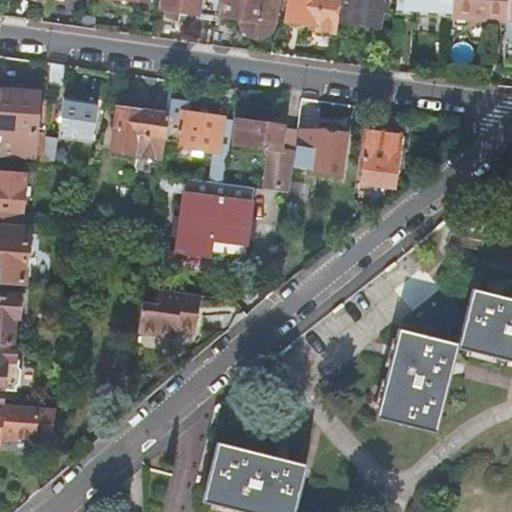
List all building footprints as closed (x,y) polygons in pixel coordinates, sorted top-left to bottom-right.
[(219,0),(163,0),(162,8),(197,13),(196,19),(216,22),(219,0)] [(277,17),(279,0),(225,0),(223,16),(238,18),(239,27),(243,34),(248,39),(256,41),(263,41),(270,37),(274,31),(276,23),(277,17)] [(336,33),(340,0),(289,0),(287,21),(314,24),(319,30),(336,33)] [(347,0),(344,23),(378,27),(381,0),(347,0)] [(396,0),(396,14),(450,18),(450,0),(396,0)] [(450,0),(450,18),(450,19),(506,22),(507,0),(450,0)] [(45,21),(54,22),(55,13),(46,12),(45,21)] [(65,66),(50,64),(49,89),(62,90),(65,87),(65,66)] [(249,92),(238,90),(236,104),(247,105),(249,92)] [(39,95),(0,92),(0,133),(4,133),(3,156),(34,158),(39,95)] [(65,98),(59,139),(93,145),(99,102),(65,98)] [(192,103),(172,100),(170,110),(166,138),(181,140),(180,146),(219,151),(219,149),(230,151),(234,120),(190,114),(192,103)] [(166,138),(170,110),(139,106),(138,112),(119,109),(116,131),(137,134),(135,153),(164,157),(166,138)] [(278,153),(295,155),(298,129),(237,120),(234,143),(278,150),(278,153)] [(316,133),(300,130),(295,168),(340,173),(345,136),(316,131),(316,133)] [(377,134),(363,132),(360,157),(365,158),(362,184),(392,188),(400,137),(386,135),(385,131),(379,130),(377,134)] [(0,224),(22,226),(25,176),(0,173),(0,224)] [(226,183),(186,178),(184,193),(253,202),(255,187),(226,183)] [(253,202),(184,193),(183,193),(180,217),(176,245),(176,250),(209,255),(246,254),(247,249),(249,227),(253,202)] [(89,214),(87,231),(97,232),(100,215),(89,214)] [(171,244),(176,245),(180,217),(175,215),(171,244)] [(0,281),(25,284),(28,229),(0,226),(0,281)] [(454,226),(450,242),(481,250),(485,234),(454,226)] [(255,229),(249,227),(247,249),(252,250),(255,229)] [(201,294),(145,286),(138,333),(177,338),(178,331),(197,333),(199,312),(194,312),(195,306),(200,306),(201,294)] [(457,344),(398,329),(375,419),(435,435),(457,349),(511,363),(511,299),(471,289),(457,344)] [(0,344),(11,345),(13,317),(18,317),(19,297),(0,295),(0,344)] [(0,405),(3,405),(7,362),(16,363),(18,345),(11,345),(0,344),(0,405)] [(0,408),(0,445),(1,446),(1,443),(7,444),(12,440),(13,438),(52,442),(57,409),(3,405),(3,409),(0,408)] [(217,445),(207,486),(245,494),(278,501),(297,506),(307,468),(217,445)] [(245,494),(207,486),(202,504),(233,511),(295,511),(297,506),(278,501),(245,494)]
